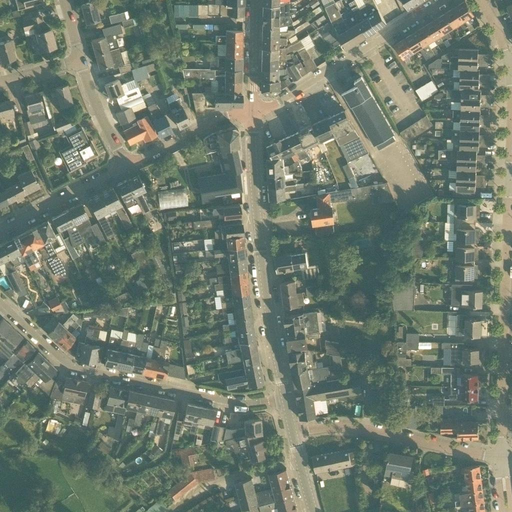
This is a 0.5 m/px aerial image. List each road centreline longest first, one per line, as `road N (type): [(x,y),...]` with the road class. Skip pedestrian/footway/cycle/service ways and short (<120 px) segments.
road 1 (residential): [(0,303),(68,368),(238,404),(285,401)]
road 2 (tertiary): [(285,401),(263,283),(252,114)]
road 3 (residential): [(502,460),(510,180)]
road 4 (residential): [(292,433),(356,430),(502,460)]
road 5 (residential): [(127,167),(0,234)]
road 6 (residential): [(252,114),(207,124),(127,167)]
road 7 (residential): [(252,114),(369,48)]
